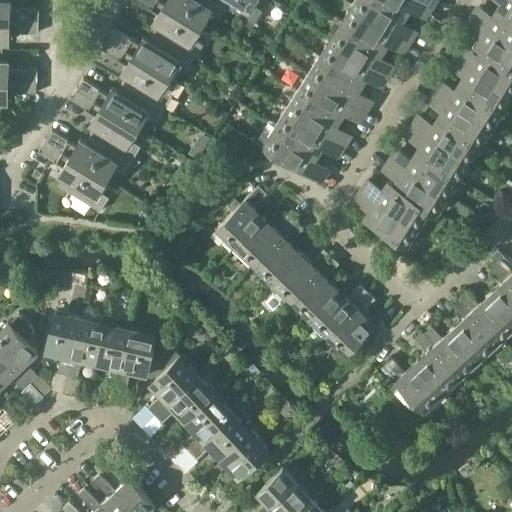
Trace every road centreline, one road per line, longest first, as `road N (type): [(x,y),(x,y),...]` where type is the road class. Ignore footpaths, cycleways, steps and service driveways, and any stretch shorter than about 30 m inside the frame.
road 1 (residential): [(334,205),(460,0)]
road 2 (residential): [(417,308),(338,231),(334,205)]
road 3 (residential): [(111,424),(52,405),(0,455)]
road 4 (residential): [(16,511),(111,424)]
road 5 (residential): [(204,511),(111,424)]
road 6 (residential): [(417,308),(511,224)]
road 7 (residential): [(11,200),(11,174),(54,90)]
